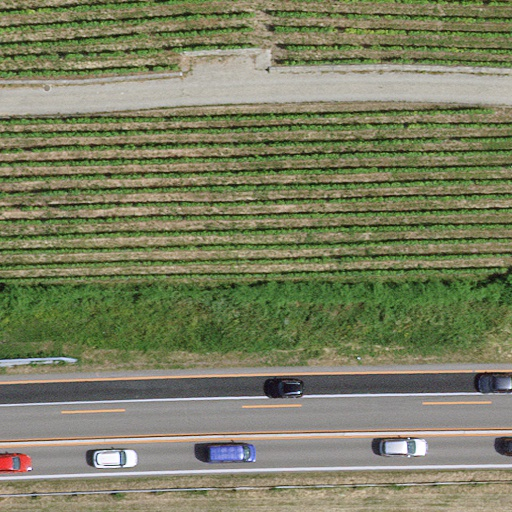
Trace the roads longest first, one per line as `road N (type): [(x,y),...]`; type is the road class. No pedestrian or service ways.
road 1 (motorway): [(511,427),(0,440)]
road 2 (track): [(0,99),(511,94)]
